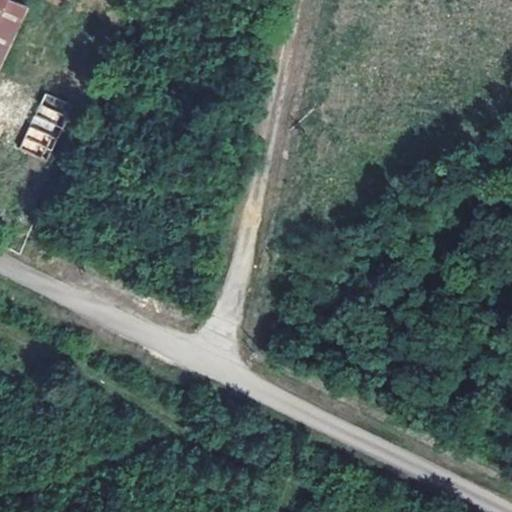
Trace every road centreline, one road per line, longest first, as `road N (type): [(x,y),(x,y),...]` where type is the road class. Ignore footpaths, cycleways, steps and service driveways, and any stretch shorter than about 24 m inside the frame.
road 1 (track): [(0,328),(348,511)]
road 2 (unclassified): [(299,0),(219,368)]
road 3 (unclassified): [(219,368),(504,511)]
road 4 (unclassified): [(0,262),(219,368)]
